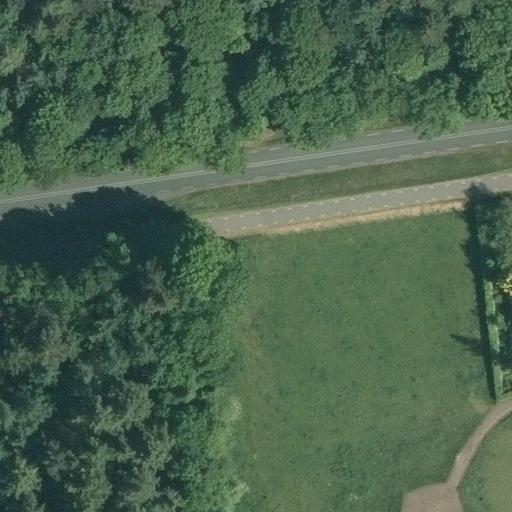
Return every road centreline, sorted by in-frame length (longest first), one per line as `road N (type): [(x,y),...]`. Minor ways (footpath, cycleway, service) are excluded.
road 1 (unclassified): [(0,266),(252,216),(511,183)]
road 2 (primary): [(0,215),(511,133)]
